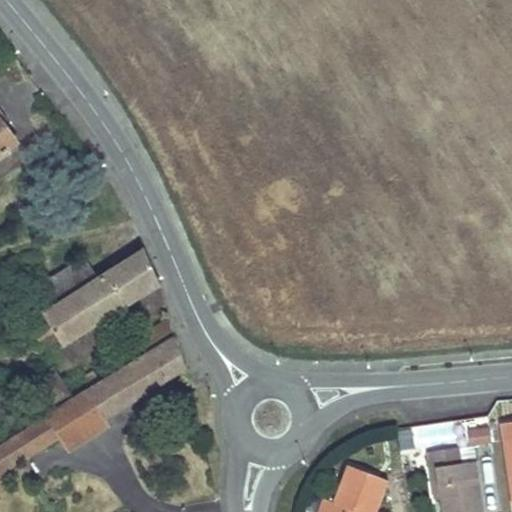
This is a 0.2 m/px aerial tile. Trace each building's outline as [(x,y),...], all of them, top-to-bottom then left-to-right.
[(0,155),(19,141),(0,115),(0,112),(0,111),(0,155)] [(27,323),(35,336),(52,326),(59,337),(63,344),(160,283),(146,247),(141,250),(96,279),(84,259),(31,293),(44,313),(27,323)] [(129,360),(176,331),(172,320),(123,350),(129,360)] [(42,347),(59,337),(52,326),(35,336),(42,347)] [(177,337),(68,404),(84,430),(187,367),(186,366),(177,337)] [(29,383),(48,412),(73,396),(55,367),(29,383)] [(85,378),(91,385),(98,380),(93,373),(85,378)] [(68,404),(50,416),(62,435),(65,442),(84,430),(68,404)] [(0,473),(62,435),(50,416),(0,446),(0,473)] [(470,444),(491,440),(487,418),(467,422),(470,444)] [(430,470),(436,469),(441,498),(442,511),(482,511),(475,461),(460,463),(458,447),(428,452),(430,470)] [(348,465),(333,502),(323,498),(317,511),(375,511),(388,481),(348,465)] [(436,469),(430,470),(435,499),(441,498),(436,469)] [(38,487),(49,505),(72,492),(60,473),(38,487)]
